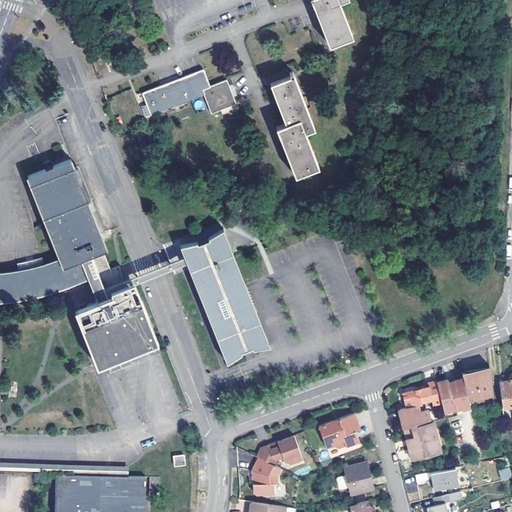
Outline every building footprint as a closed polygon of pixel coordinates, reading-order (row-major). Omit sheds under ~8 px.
[(312,0),(330,43),(353,35),(340,0),(341,0),(312,0)] [(291,74),(289,75),(285,64),(263,72),(267,83),(270,82),(281,112),(273,115),(295,174),(319,165),(306,130),(315,127),(293,70),(290,71),(291,74)] [(205,69),(142,93),(151,114),(205,94),(212,113),(237,103),(228,79),(211,85),(205,69)] [(195,110),(203,109),(202,100),(193,101),(195,110)] [(140,107),(146,118),(151,116),(146,104),(140,107)] [(148,127),(135,131),(140,143),(152,138),(148,127)] [(64,267),(102,253),(108,251),(104,241),(88,202),(75,169),(71,158),(54,165),(45,169),(28,176),(61,258),(64,267)] [(75,169),(88,202),(92,200),(79,167),(75,169)] [(223,226),(219,229),(228,252),(232,250),(223,226)] [(198,240),(185,242),(191,257),(194,266),(190,267),(218,337),(222,335),(232,358),(235,356),(242,351),(242,350),(252,346),(253,347),(265,344),(255,321),(260,320),(246,284),(232,250),(228,252),(219,229),(208,236),(209,238),(198,241),(198,240)] [(185,242),(180,244),(185,256),(188,262),(190,267),(194,266),(191,257),(185,242)] [(108,269),(102,253),(64,267),(61,258),(44,264),(37,267),(29,269),(20,272),(0,274),(0,301),(23,299),(43,294),(55,290),(87,277),(108,269)] [(185,256),(122,281),(114,284),(117,290),(123,287),(129,285),(134,283),(139,281),(188,262),(185,256)] [(18,265),(20,272),(29,269),(37,267),(44,264),(42,258),(18,265)] [(109,272),(108,269),(87,277),(97,301),(78,309),(100,365),(120,358),(111,336),(119,333),(124,343),(127,346),(129,348),(132,349),(135,349),(136,348),(140,345),(143,340),(148,335),(149,329),(148,325),(147,323),(144,323),(129,285),(123,287),(117,290),(114,284),(122,281),(118,267),(109,272)] [(134,283),(129,285),(144,323),(147,323),(148,325),(149,329),(148,335),(143,340),(140,345),(136,348),(135,349),(132,349),(129,348),(127,346),(124,343),(119,333),(111,336),(120,358),(157,342),(134,283)] [(97,367),(100,365),(78,309),(74,310),(97,367)] [(269,343),(260,320),(255,321),(265,344),(269,343)] [(222,335),(218,337),(227,361),(232,358),(222,335)] [(468,401),(493,394),(489,369),(478,371),(473,372),(460,372),(462,377),(468,401)] [(446,378),(435,382),(436,385),(441,402),(443,411),(455,408),(460,406),(461,409),(469,406),(468,401),(462,377),(453,379),(455,387),(451,387),(450,390),(449,389),(447,389),(448,386),(447,381),(446,378)] [(455,387),(453,379),(447,381),(448,386),(447,389),(449,389),(450,390),(451,387),(455,387)] [(511,438),(511,379),(502,381),(502,379),(499,379),(500,381),(498,382),(506,440),(511,438)] [(436,385),(435,382),(427,384),(428,387),(423,389),(403,394),(406,408),(416,404),(420,403),(419,399),(429,396),(432,404),(441,402),(436,385)] [(418,412),(416,404),(406,408),(398,410),(401,419),(403,429),(428,422),(425,410),(418,412)] [(333,421),(318,427),(326,447),(332,444),(338,447),(345,445),(345,446),(359,441),(358,440),(355,431),(360,429),(354,413),(339,419),(340,421),(333,424),(333,421)] [(404,431),(403,431),(411,461),(441,453),(432,423),(429,424),(428,422),(403,429),(404,431)] [(261,447),(257,456),(258,457),(274,465),(277,458),(283,457),(284,459),(290,462),(303,458),(294,435),(282,440),(261,447)] [(184,455),(174,456),(175,465),(186,464),(184,455)] [(274,465),(258,457),(252,470),(252,480),(252,491),(255,493),(274,493),(273,482),(276,482),(276,475),(280,468),(274,465)] [(0,467),(87,470),(88,475),(127,476),(127,466),(0,461),(0,467)] [(366,462),(362,463),(368,489),(373,488),(366,462)] [(350,494),(368,489),(362,463),(344,468),(346,475),(338,477),(337,479),(339,488),(341,489),(349,487),(350,494)] [(498,470),(501,480),(511,476),(511,475),(508,466),(498,470)] [(432,480),(434,490),(459,485),(455,467),(430,473),(432,480)] [(432,480),(430,473),(415,476),(417,483),(432,480)] [(42,474),(42,483),(51,483),(51,474),(42,474)] [(88,475),(56,474),(55,511),(145,511),(146,476),(127,476),(88,475)] [(161,477),(151,476),(151,494),(159,495),(161,477)] [(426,507),(426,511),(447,511),(445,503),(449,502),(447,494),(433,497),(435,505),(426,507)] [(368,501),(349,505),(350,511),(372,511),(370,511),(370,509),(370,508),(368,501)] [(294,511),(295,509),(251,502),(249,511),(294,511)]
